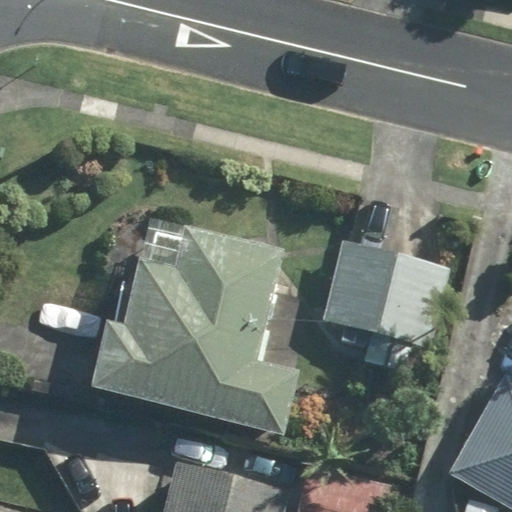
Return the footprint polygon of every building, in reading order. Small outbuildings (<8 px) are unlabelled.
[(81,328),(66,397),(275,442),(288,379),(241,369),(265,258),(133,230),(110,334),(81,328)] [(442,273),(325,246),(305,333),(422,360),(442,273)] [(511,511),(511,388),(501,382),(442,483),(492,511),(511,511)] [(297,469),(287,511),(379,511),(384,488),(297,469)] [(266,511),(270,497),(158,472),(149,511),(266,511)]
